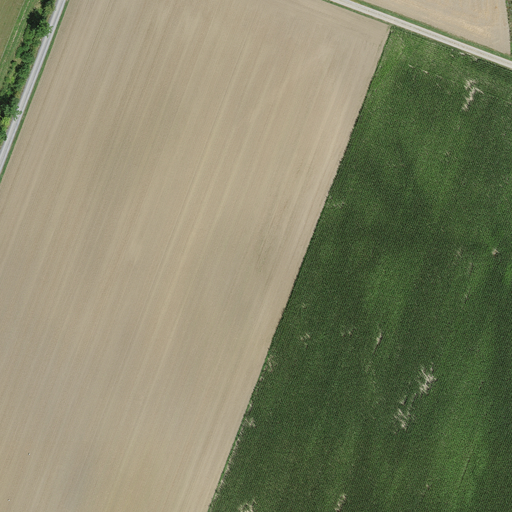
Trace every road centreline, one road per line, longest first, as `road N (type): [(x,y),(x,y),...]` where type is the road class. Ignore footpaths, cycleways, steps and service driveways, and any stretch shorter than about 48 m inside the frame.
road 1 (track): [(336,0),(511,66)]
road 2 (track): [(0,168),(64,0)]
